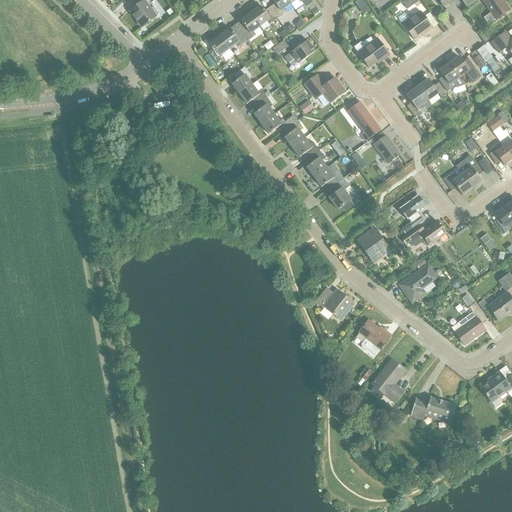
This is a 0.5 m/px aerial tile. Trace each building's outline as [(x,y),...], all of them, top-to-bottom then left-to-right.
[(150,9),(144,1),(144,0),(134,0),(138,5),(129,11),(142,28),(156,17),(159,14),(154,7),(150,9)] [(271,0),(275,4),(269,8),(278,19),(286,13),(284,9),(291,4),(287,0),(271,0)] [(287,0),(291,4),(295,10),(305,3),(308,7),(313,3),(311,0),(287,0)] [(501,0),(483,0),(483,1),(496,20),(509,11),(501,0)] [(260,7),(250,14),(260,27),(267,22),(269,25),(278,19),(269,8),(264,12),(260,7)] [(402,25),(413,40),(425,32),(427,33),(433,28),(420,11),(410,19),(406,14),(404,14),(398,18),(398,20),(402,25)] [(428,15),(436,26),(441,22),(432,11),(428,15)] [(244,26),(239,30),(247,41),(256,35),(253,32),(260,27),(250,14),(240,21),(244,26)] [(288,24),(291,31),(297,28),(294,21),(288,24)] [(230,29),(220,36),(229,49),(236,44),(239,48),(247,41),(239,30),(233,34),(230,29)] [(506,48),(511,56),(511,37),(511,39),(505,32),(491,42),(499,54),(506,48)] [(229,49),(220,36),(210,44),(213,49),(208,53),(216,64),(225,58),(222,54),(229,49)] [(382,61),(390,55),(377,38),(357,53),(368,69),(381,60),(382,61)] [(273,39),(266,42),(269,49),(276,45),(273,39)] [(272,49),(277,55),(288,47),(284,41),(272,49)] [(284,58),(288,64),(294,59),(298,64),(315,52),(307,41),(284,58)] [(477,51),(485,63),(492,58),(484,46),(477,51)] [(473,59),(480,69),(485,65),(478,56),(473,59)] [(458,57),(449,64),(459,78),(465,73),(467,76),(469,79),(471,82),(474,80),(475,81),(481,77),(467,59),(462,62),(458,57)] [(459,78),(449,64),(439,71),(443,76),(438,80),(447,92),(455,87),(456,89),(464,86),(459,78)] [(232,85),(239,95),(252,85),(247,78),(251,76),(245,68),(233,76),(237,81),(232,85)] [(266,87),(276,79),(269,71),(260,79),(266,87)] [(495,85),(501,81),(493,71),(487,75),(495,85)] [(304,85),(315,100),(323,94),(330,103),(345,92),(335,78),(324,86),(317,76),(304,85)] [(428,79),(417,88),(427,102),(438,94),(442,98),(447,95),(438,83),(433,87),(428,79)] [(252,85),(239,95),(246,105),(251,101),(255,106),(267,97),(261,89),(256,82),(252,85)] [(417,88),(406,96),(411,103),(406,106),(415,118),(420,114),(417,110),(427,102),(417,88)] [(259,111),(253,114),(261,124),(274,115),(269,108),(273,105),(272,104),(276,101),(271,94),(267,97),(255,106),(259,111)] [(310,98),(301,106),(308,113),(317,106),(310,98)] [(381,130),(360,102),(347,111),(363,133),(360,135),(365,142),(381,130)] [(282,124),(286,129),(297,121),(294,116),(285,122),(283,119),(280,122),(274,115),(261,124),(268,134),(282,124)] [(498,116),(487,124),(493,132),(504,124),(498,116)] [(284,138),(292,148),(305,138),(300,131),(303,129),(297,121),(286,129),(289,134),(284,138)] [(483,127),(475,133),(479,139),(488,133),(483,127)] [(381,132),(371,140),(374,145),(387,164),(399,155),(385,137),(381,132)] [(472,147),(480,142),(475,135),(467,140),(472,147)] [(500,142),(503,147),(511,159),(511,138),(510,139),(508,136),(500,142)] [(304,154),(308,159),(319,150),(313,142),(310,145),(305,138),(292,148),(299,158),(304,154)] [(511,159),(503,147),(495,153),(494,151),(489,155),(496,165),(500,161),(504,166),(511,159)] [(306,167),(313,177),(327,167),(322,161),(325,158),(319,150),(308,159),(311,164),(306,167)] [(480,161),(489,174),(496,169),(487,156),(480,161)] [(465,159),(455,166),(462,175),(472,189),(481,182),(476,174),(480,170),(472,159),(468,162),(465,159)] [(335,172),(332,174),(327,167),(313,177),(321,187),(326,184),(330,189),(344,178),(338,170),(335,172)] [(453,173),(443,180),(452,191),(456,188),(462,196),(472,189),(462,175),(456,178),(453,173)] [(344,178),(330,189),(334,194),(329,198),(338,210),(342,207),(345,212),(360,201),(356,196),(350,186),(344,178)] [(409,219),(411,222),(409,224),(413,229),(424,221),(418,213),(426,207),(418,195),(399,209),(408,220),(409,219)] [(511,216),(505,207),(495,214),(499,219),(494,223),(503,235),(511,229),(511,231),(511,216)] [(422,242),(423,242),(425,246),(427,246),(429,245),(430,245),(446,234),(440,225),(441,225),(439,223),(439,224),(437,222),(424,231),(420,225),(401,239),(406,245),(409,242),(413,246),(415,247),(422,242)] [(359,240),(375,262),(389,252),(373,230),(359,240)] [(487,242),(494,238),(490,232),(484,236),(487,242)] [(492,248),(498,244),(494,239),(488,243),(492,248)] [(415,264),(418,269),(426,264),(422,259),(415,264)] [(428,265),(399,285),(412,303),(425,294),(435,287),(431,282),(437,278),(428,265)] [(498,282),(506,292),(511,286),(511,278),(509,274),(498,282)] [(465,286),(464,287),(458,290),(461,294),(467,290),(465,286)] [(349,311),(354,304),(337,290),(332,297),(324,292),(316,302),(323,308),(325,306),(333,313),(332,315),(339,320),(347,310),(349,311)] [(511,314),(511,313),(511,299),(508,293),(488,308),(498,321),(510,312),(511,314)] [(451,328),(454,333),(464,346),(485,330),(481,324),(487,320),(475,303),(474,304),(467,294),(462,299),(472,313),(451,328)] [(369,321),(359,332),(366,338),(361,344),(361,348),(365,351),(368,350),(375,355),(380,349),(380,350),(391,336),(381,328),(379,329),(369,321)] [(392,360),(385,368),(372,385),(395,404),(403,394),(394,386),(406,371),(392,360)] [(361,376),(365,380),(371,373),(367,369),(361,376)] [(511,374),(511,375),(505,380),(500,372),(492,378),(493,380),(481,389),(492,403),(511,388),(511,374)] [(425,417),(451,425),(457,406),(430,398),(428,404),(416,400),(411,416),(424,420),(425,417)] [(361,418),(361,403),(347,403),(347,418),(361,418)]
